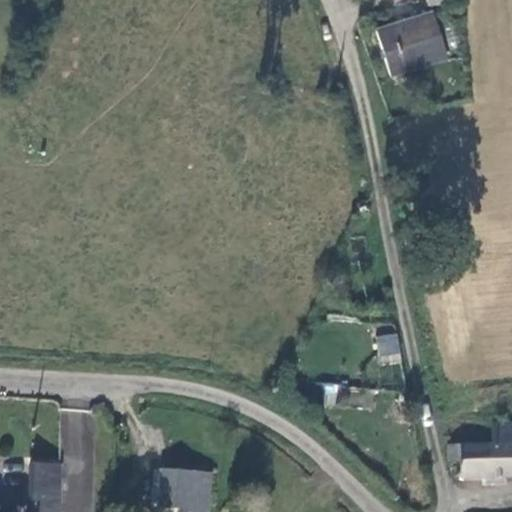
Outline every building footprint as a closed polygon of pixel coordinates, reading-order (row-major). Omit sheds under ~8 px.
[(423,0),(424,10),(459,7),(458,0),(423,0)] [(447,67),(431,18),(377,36),(392,84),(447,67)] [(398,333),(376,335),(378,361),(400,359),(398,333)] [(337,405),(336,383),(323,384),(323,405),(337,405)] [(371,391),(353,391),(353,406),(371,406),(371,391)] [(490,443),(447,444),(446,461),(459,461),(459,477),(511,476),(511,423),(490,424),(490,443)] [(0,511),(57,511),(57,503),(59,503),(60,485),(57,485),(57,464),(32,464),(32,506),(0,505),(0,511)] [(206,511),(211,474),(162,471),(158,506),(189,510),(188,511),(206,511)]
